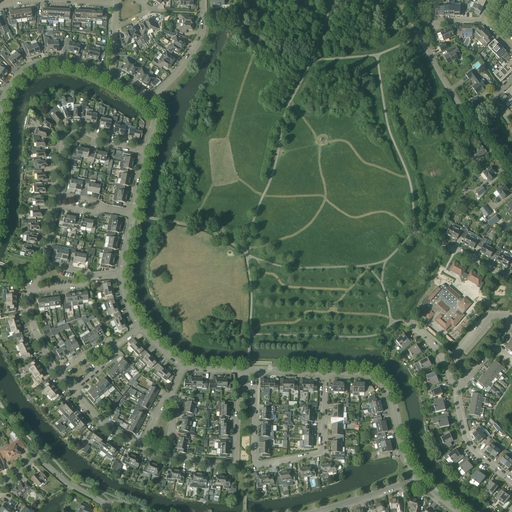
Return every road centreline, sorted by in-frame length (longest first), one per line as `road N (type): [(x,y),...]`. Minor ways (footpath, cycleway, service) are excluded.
road 1 (residential): [(324,371),(321,451),(261,465),(253,459),(254,391),(240,387)]
road 2 (residential): [(511,179),(397,0)]
road 3 (residential): [(324,371),(380,381),(416,477)]
road 4 (residential): [(166,456),(234,464),(240,387)]
road 5 (residential): [(145,152),(67,132),(57,194)]
road 6 (residential): [(103,511),(101,501),(38,459),(0,488)]
road 7 (residential): [(0,109),(31,66),(61,61),(107,77)]
road 8 (residential): [(148,102),(197,44),(202,0)]
